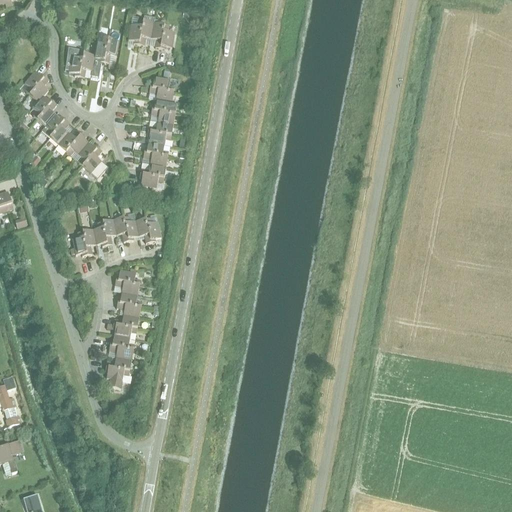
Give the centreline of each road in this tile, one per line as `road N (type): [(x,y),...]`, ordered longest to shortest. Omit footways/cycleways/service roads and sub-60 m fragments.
road 1 (unclassified): [(316,511),(412,0)]
road 2 (tertiary): [(155,452),(237,0)]
road 3 (residential): [(57,287),(5,117)]
road 4 (residential): [(104,126),(75,109),(58,85),(55,38),(34,15)]
road 5 (residential): [(155,452),(125,445),(103,428),(79,357)]
